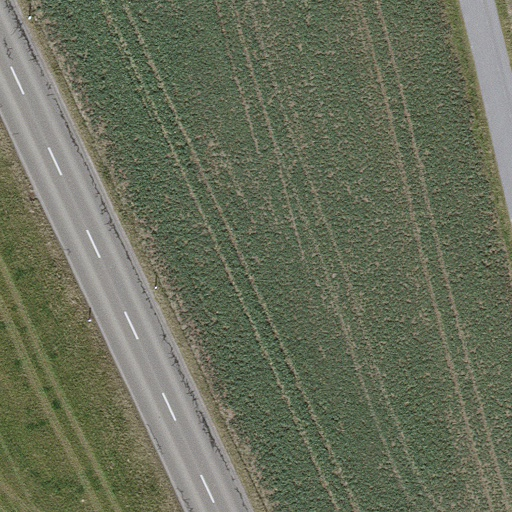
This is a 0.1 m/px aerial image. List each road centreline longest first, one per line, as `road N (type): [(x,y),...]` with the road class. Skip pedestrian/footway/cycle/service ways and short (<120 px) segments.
road 1 (tertiary): [(219,511),(0,38)]
road 2 (track): [(511,157),(475,0)]
